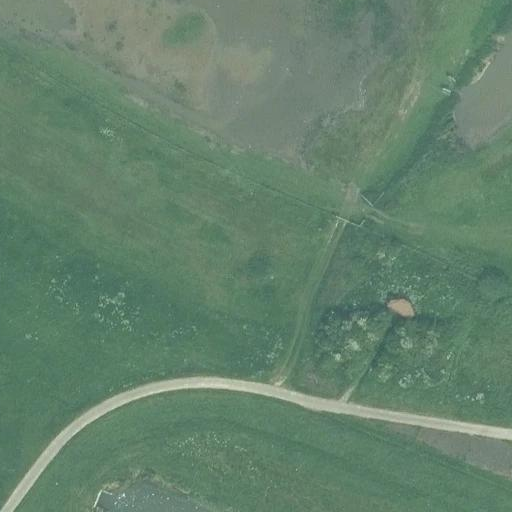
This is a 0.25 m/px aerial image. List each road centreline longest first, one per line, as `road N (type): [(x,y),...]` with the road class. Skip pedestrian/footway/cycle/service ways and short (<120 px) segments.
road 1 (track): [(5,511),(64,440),(108,410),(162,389),(218,382),(338,408)]
road 2 (track): [(338,408),(511,498)]
